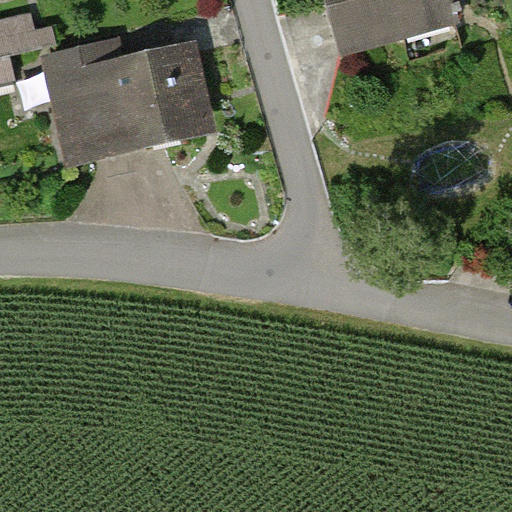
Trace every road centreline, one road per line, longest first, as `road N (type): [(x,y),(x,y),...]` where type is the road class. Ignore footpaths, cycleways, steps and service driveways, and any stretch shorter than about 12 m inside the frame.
road 1 (residential): [(340,297),(127,262),(0,266)]
road 2 (residential): [(340,297),(253,0)]
road 3 (residential): [(511,329),(340,297)]
